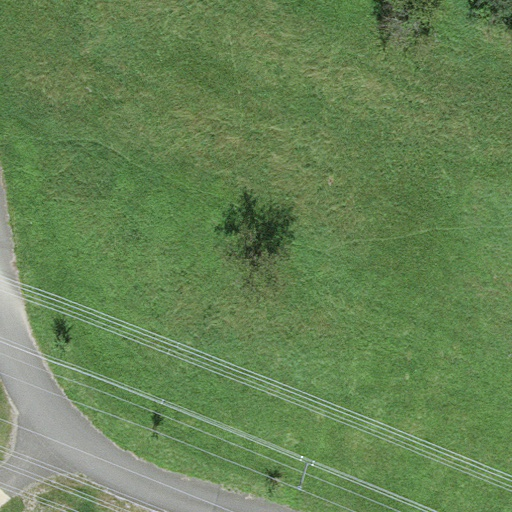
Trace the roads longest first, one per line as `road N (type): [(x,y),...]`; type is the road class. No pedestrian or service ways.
road 1 (track): [(58,435),(153,484),(240,511)]
road 2 (track): [(0,287),(23,380),(58,435)]
